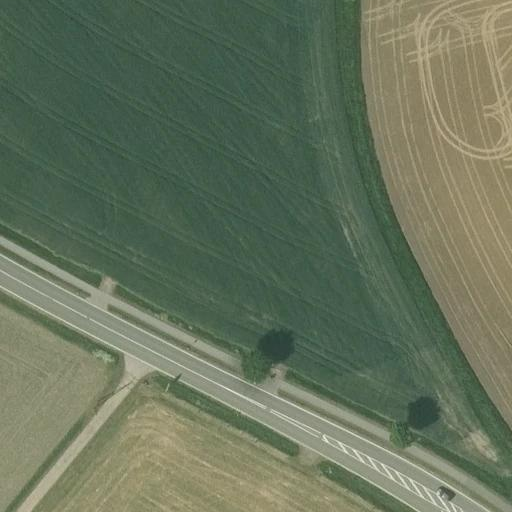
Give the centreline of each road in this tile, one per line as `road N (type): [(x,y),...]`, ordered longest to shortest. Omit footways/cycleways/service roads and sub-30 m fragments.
road 1 (secondary): [(454,511),(0,272)]
road 2 (track): [(18,511),(151,350)]
